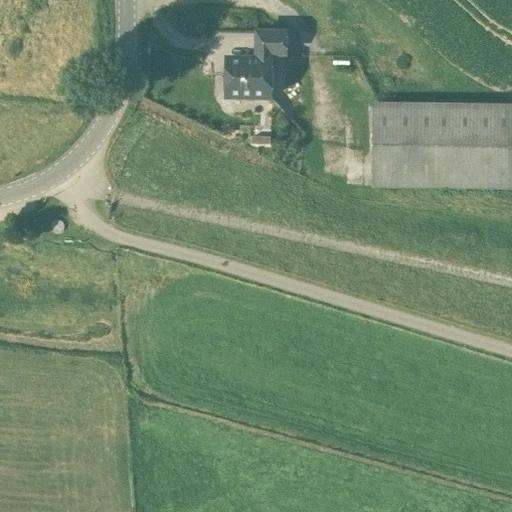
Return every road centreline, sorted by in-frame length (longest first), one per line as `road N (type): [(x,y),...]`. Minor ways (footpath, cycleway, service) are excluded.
road 1 (unclassified): [(511,349),(114,235),(51,179)]
road 2 (track): [(511,283),(51,179)]
road 3 (secondary): [(51,179),(91,143),(116,100),(128,0)]
